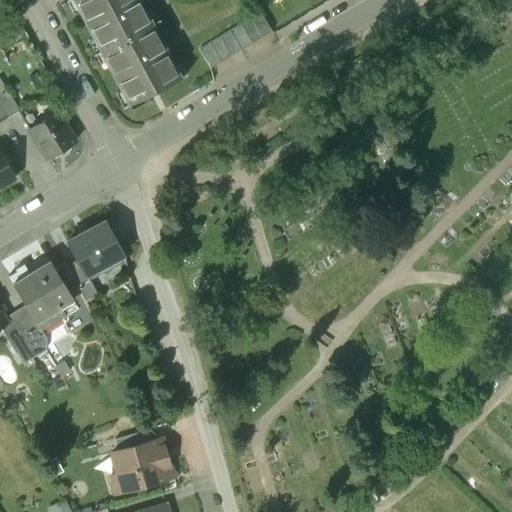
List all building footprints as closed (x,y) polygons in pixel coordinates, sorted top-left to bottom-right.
[(72,0),(99,51),(152,23),(139,0),(72,0)] [(260,12),(199,48),(210,68),(271,31),(260,12)] [(128,105),(180,77),(152,23),(99,51),(128,105)] [(17,110),(4,89),(0,92),(0,106),(6,117),(17,110)] [(57,112),(28,129),(46,159),(75,141),(57,112)] [(0,154),(0,187),(15,179),(0,154)] [(104,220),(67,240),(77,260),(85,275),(86,274),(104,265),(106,269),(124,259),(122,255),(123,254),(104,220)] [(48,260),(28,273),(24,266),(8,276),(13,283),(12,283),(39,326),(40,327),(42,326),(43,328),(61,316),(60,314),(63,312),(57,302),(68,295),(69,296),(70,295),(62,282),(72,276),(66,265),(65,262),(54,269),(48,260)] [(85,275),(77,260),(66,265),(72,276),(78,286),(89,281),(86,274),(85,275)] [(39,326),(25,304),(14,311),(28,332),(33,329),(39,326)] [(28,332),(14,311),(4,317),(7,322),(5,323),(16,340),(28,332)] [(16,340),(11,343),(23,362),(45,349),(33,329),(28,332),(16,340)] [(150,429),(115,439),(119,450),(153,440),(150,429)] [(119,450),(112,452),(118,473),(111,475),(116,493),(172,476),(161,438),(153,440),(119,450)]
